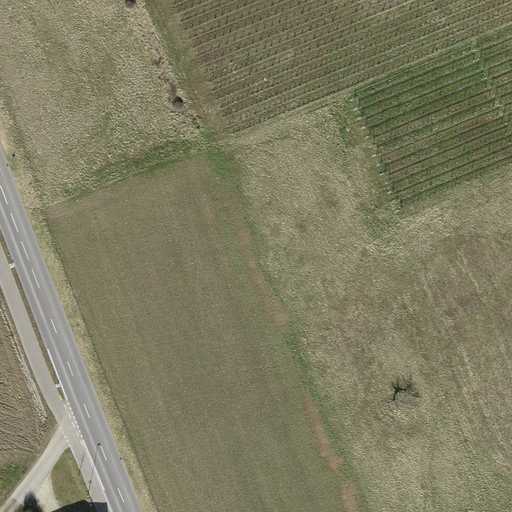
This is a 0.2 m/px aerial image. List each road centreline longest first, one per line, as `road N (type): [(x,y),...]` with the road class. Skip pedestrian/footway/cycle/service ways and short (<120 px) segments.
road 1 (secondary): [(0,178),(129,511)]
road 2 (track): [(90,415),(67,430),(6,511)]
